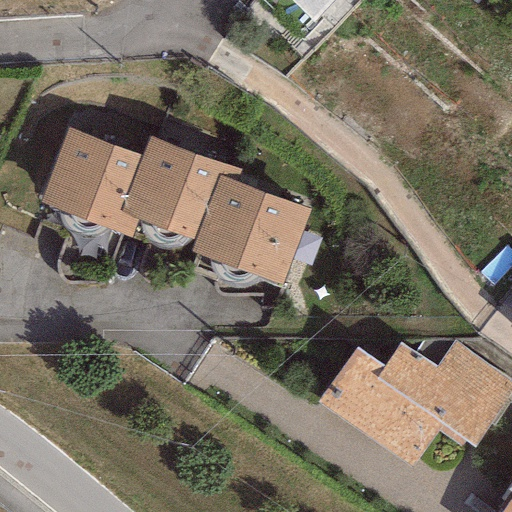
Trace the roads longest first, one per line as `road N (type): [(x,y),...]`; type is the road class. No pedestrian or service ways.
road 1 (unknown): [(136,22),(331,147)]
road 2 (residential): [(0,41),(85,39),(136,22),(159,0)]
